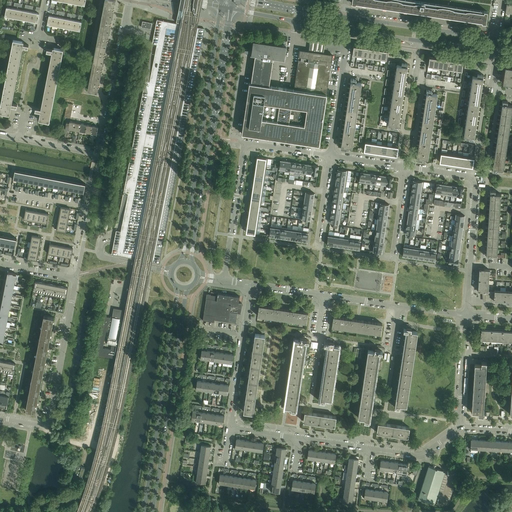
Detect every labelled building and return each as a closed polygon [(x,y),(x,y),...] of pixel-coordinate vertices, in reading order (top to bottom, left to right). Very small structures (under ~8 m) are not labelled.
[(104,0),(103,13),(112,14),(115,0),(104,0)] [(352,0),(352,3),(417,13),(486,23),(487,11),(484,11),(484,12),(473,11),(473,9),(470,9),(470,10),(422,3),(422,2),(419,1),(419,3),(401,0),(352,0)] [(112,14),(103,13),(100,28),(109,30),(112,14)] [(179,160),(185,133),(187,123),(186,123),(192,95),(194,86),(199,58),(201,48),(204,29),(157,20),(154,35),(152,44),(157,45),(150,82),(145,81),(144,86),(139,114),(138,114),(137,123),(132,151),(131,151),(129,161),(130,161),(125,188),(124,188),(123,193),(126,194),(128,194),(121,231),(116,230),(114,244),(112,255),(135,259),(152,262),(159,264),(163,244),(163,245),(165,235),(170,207),(171,207),(173,198),(172,198),(177,170),(178,170),(180,160),(179,160)] [(109,30),(100,28),(97,43),(106,45),(109,30)] [(325,40),(310,37),(309,50),(323,52),(325,40)] [(13,40),(12,45),(0,108),(0,112),(8,115),(10,106),(17,108),(17,104),(11,103),(21,47),(28,48),(29,45),(22,44),(22,42),(13,40)] [(242,134),(319,145),(326,94),(294,90),(269,86),(273,57),(284,59),(286,45),(253,40),(251,54),(257,55),(253,83),(249,83),(244,116),(242,134)] [(106,45),(97,43),(94,59),(104,60),(106,45)] [(63,50),(54,48),(54,50),(47,49),(46,52),(53,53),(42,109),(35,108),(35,111),(42,112),(40,121),(49,122),(63,50)] [(294,89),(294,90),(326,94),(332,55),(323,54),(300,50),(297,70),(296,74),(295,80),(294,89)] [(104,60),(94,59),(91,74),(101,76),(104,60)] [(399,127),(404,87),(407,67),(408,64),(405,63),(406,62),(402,61),(402,63),(400,62),(399,65),(397,65),(388,125),(391,125),(391,128),(398,129),(399,127)] [(511,84),(511,68),(505,67),(503,83),(511,84)] [(474,137),(480,97),(483,78),(484,75),(481,74),(481,73),(478,72),(478,74),(475,74),(475,77),(472,76),(464,136),(467,136),(467,139),(474,140),(474,137)] [(101,76),(91,74),(88,90),(98,91),(101,76)] [(352,147),(357,113),(361,83),(358,82),(358,80),(351,79),(351,82),(341,149),(343,149),(343,151),(346,151),(347,150),(349,150),(349,147),(352,147)] [(427,159),(433,124),(437,94),(434,94),(434,91),(427,90),(427,91),(426,93),(426,97),(417,157),(416,160),(419,160),(419,162),(422,162),(422,161),(425,161),(425,158),(427,159)] [(503,170),(508,135),(511,110),(511,105),(509,105),(510,102),(502,101),(502,104),(501,108),(493,168),(492,171),(500,172),(501,169),(503,170)] [(68,129),(74,130),(76,123),(70,122),(69,123),(67,123),(65,130),(68,131),(68,129)] [(497,254),(499,224),(501,194),(497,194),(497,191),(490,191),(490,194),(486,253),(486,257),(494,257),(494,254),(497,254)] [(488,292),(488,286),(478,286),(478,291),(482,291),(483,300),(488,300),(489,292),(488,292)] [(499,301),(500,291),(495,291),(495,292),(489,292),(488,300),(499,301)] [(240,314),(242,304),(239,304),(240,296),(218,293),(218,296),(207,294),(207,293),(203,320),(213,322),(214,322),(214,320),(236,323),(237,313),(240,314)] [(258,316),(260,316),(274,318),(275,308),(259,305),(258,316)] [(112,318),(103,316),(96,355),(115,359),(118,345),(124,310),(114,308),(112,318)] [(292,310),(275,308),(274,318),(290,321),(292,310)] [(308,313),(292,310),(290,321),(306,323),(308,313)] [(51,331),(54,318),(54,317),(44,316),(41,329),(51,331)] [(350,319),(334,316),(332,327),(348,329),(350,319)] [(366,321),(350,319),(348,329),(365,332),(366,321)] [(382,324),(366,321),(365,332),(381,334),(382,324)] [(407,334),(404,356),(396,404),(395,404),(395,407),(400,408),(400,405),(407,406),(418,332),(412,331),(413,327),(412,326),(410,326),(408,325),(407,325),(405,325),(404,325),(402,325),(401,330),(406,330),(405,334),(407,334)] [(51,331),(41,329),(39,342),(49,344),(51,331)] [(255,334),(254,340),(253,349),(263,351),(265,335),(255,334)] [(295,408),(304,345),(306,345),(306,341),(309,342),(311,342),(312,338),(311,337),(309,336),(307,336),(305,336),(303,336),(301,336),(300,340),(295,339),(285,407),(291,408),(291,411),(296,411),(296,408),(295,408)] [(331,400),(339,346),(334,345),(335,341),(334,341),(332,340),(330,339),(328,339),(327,339),(325,339),(324,339),(323,344),(325,344),(328,345),(327,348),(329,349),(321,398),(320,398),(319,401),(325,402),(325,399),(331,400)] [(49,344),(39,342),(36,356),(46,358),(49,344)] [(368,419),(378,356),(379,356),(380,352),(382,352),(384,353),(385,349),(384,348),(382,347),(381,347),(379,347),(377,347),(375,347),(374,347),(373,351),(368,350),(358,418),(364,419),(364,421),(369,422),(370,419),(368,419)] [(253,349),(252,356),(250,365),(260,366),(263,351),(253,349)] [(46,358),(36,356),(34,369),(44,371),(46,358)] [(482,409),(485,362),(487,362),(481,362),(481,365),(475,364),(472,412),(478,412),(478,415),(483,416),(483,418),(484,418),(485,418),(486,417),(487,417),(487,416),(488,416),(488,415),(489,414),(489,413),(489,412),(486,412),(484,412),(483,412),(484,409),(482,409)] [(250,365),(249,371),(248,380),(258,382),(260,366),(250,365)] [(34,369),(31,383),(41,385),(44,371),(34,369)] [(248,380),(247,387),(246,396),(256,397),(258,382),(248,380)] [(31,383),(28,396),(38,398),(41,385),(31,383)] [(26,410),(36,412),(38,398),(28,396),(26,410)] [(246,396),(245,402),(243,411),(253,413),(256,397),(246,396)] [(303,422),(310,423),(319,424),(321,414),(305,412),(303,422)] [(336,416),(321,414),(319,424),(335,426),(336,416)] [(377,432),(383,433),(392,435),(394,425),(378,423),(377,432)] [(410,427),(394,425),(392,435),(408,437),(410,427)] [(470,449),(478,449),(478,440),(471,439),(470,449)] [(486,440),(478,440),(478,449),(485,450),(486,440)] [(493,441),(486,440),(485,450),(493,450),(493,441)] [(508,442),(501,441),(500,451),(508,451),(508,442)] [(202,444),(201,452),(210,453),(211,446),(202,444)] [(277,447),(276,454),(285,456),(286,448),(277,447)] [(210,453),(201,452),(199,459),(209,461),(210,453)] [(285,456),(276,454),(275,462),(284,463),(285,456)] [(349,458),(348,465),(358,466),(359,459),(349,458)] [(209,461),(199,459),(198,467),(208,468),(209,461)] [(284,463),(275,462),(274,469),(283,471),(284,463)] [(74,478),(82,480),(83,476),(82,476),(85,468),(82,467),(82,466),(78,465),(74,478)] [(358,466),(348,465),(347,472),(356,474),(358,466)] [(435,469),(436,468),(429,466),(418,499),(434,504),(445,472),(443,471),(443,470),(437,469),(435,469)] [(208,468),(198,467),(197,474),(207,476),(208,468)] [(283,471),(274,469),(273,477),(282,478),(283,471)] [(356,474),(347,472),(346,480),(355,481),(356,474)] [(207,476),(197,474),(196,482),(206,483),(207,476)] [(282,478),(273,477),(272,484),(281,485),(282,478)] [(355,481),(346,480),(345,487),(354,489),(355,481)] [(281,485),(272,484),(270,491),(280,493),(281,485)] [(354,489),(345,487),(344,495),(353,496),(354,489)] [(353,496),(344,495),(343,502),(352,503),(353,496)]
